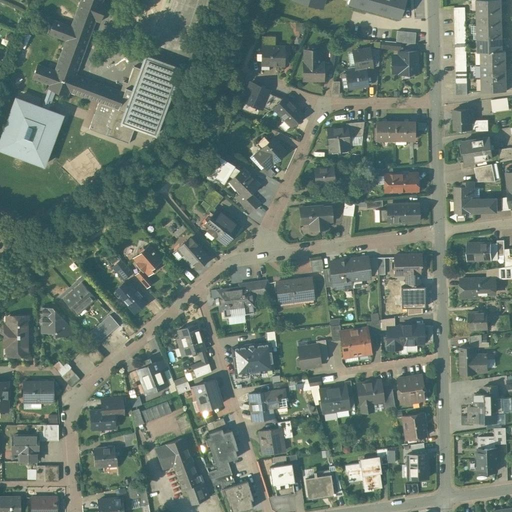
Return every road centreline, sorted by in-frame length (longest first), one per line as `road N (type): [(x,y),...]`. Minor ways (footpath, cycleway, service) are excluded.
road 1 (residential): [(76,397),(229,262),(267,256)]
road 2 (residential): [(267,256),(438,232)]
road 3 (residential): [(267,256),(266,239),(322,102)]
road 4 (residential): [(441,356),(445,498)]
road 5 (residential): [(435,103),(438,232)]
road 6 (residential): [(438,232),(441,356)]
